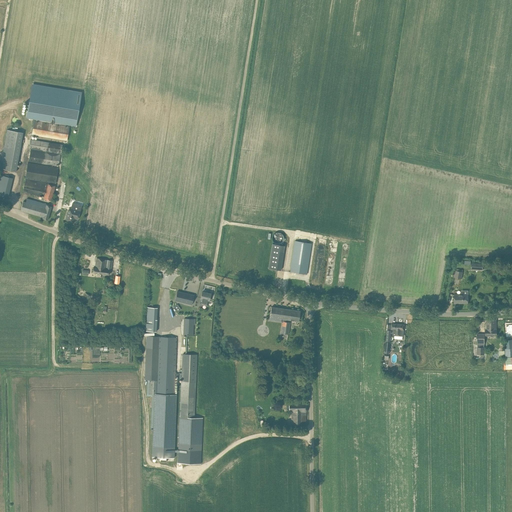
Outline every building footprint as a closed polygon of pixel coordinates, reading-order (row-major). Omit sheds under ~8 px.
[(33,84),(27,118),(76,126),(82,92),(33,84)] [(69,126),(34,120),(31,135),(67,141),(69,126)] [(0,168),(16,172),(23,133),(7,130),(0,166),(0,168)] [(29,149),(31,149),(29,162),(59,167),(62,144),(30,139),(29,149)] [(23,192),(44,197),(44,200),(51,202),(55,185),(58,167),(27,163),(24,182),(25,182),(23,192)] [(0,195),(8,198),(9,193),(12,178),(0,175),(0,195)] [(20,210),(29,213),(40,216),(40,218),(47,220),(49,215),(52,206),(46,205),(46,204),(27,199),(26,202),(23,201),(20,210)] [(70,210),(68,210),(65,219),(69,220),(71,220),(70,221),(74,222),(75,218),(78,219),(82,205),(72,202),(71,208),(70,210)] [(295,241),(291,267),(290,272),(307,274),(311,243),(295,241)] [(284,245),(272,244),(269,268),(280,270),(284,245)] [(93,272),(101,273),(102,269),(104,269),(104,268),(106,269),(107,261),(109,261),(109,260),(108,260),(107,260),(96,258),(95,267),(93,267),(93,272)] [(109,274),(109,270),(111,270),(112,261),(109,260),(109,261),(107,261),(106,269),(104,268),(104,269),(102,269),(101,273),(109,274)] [(210,293),(206,292),(206,291),(204,290),(203,291),(203,292),(202,291),(200,298),(201,298),(199,304),(207,306),(209,300),(210,293)] [(464,294),(454,294),(454,303),(468,303),(468,290),(464,290),(464,294)] [(175,301),(191,304),(194,295),(177,291),(175,301)] [(85,293),(82,298),(87,301),(90,296),(85,293)] [(271,307),(270,312),(269,320),(283,322),(281,333),(283,333),(288,334),(290,322),(288,322),(288,320),(299,321),(300,311),(271,307)] [(183,335),(194,336),(194,325),(196,325),(196,319),(184,318),(183,335)] [(496,330),(496,320),(487,320),(487,329),(486,329),(486,335),(497,335),(496,335),(497,330),(496,330)] [(393,335),(396,336),(403,336),(404,330),(404,329),(404,324),(392,323),(391,328),(391,329),(393,329),(393,335)] [(175,373),(177,337),(146,336),(145,374),(158,374),(157,381),(149,380),(149,394),(154,394),(152,456),(157,457),(157,461),(167,461),(167,457),(174,457),(177,394),(174,394),(175,377),(181,377),(179,417),(178,463),(200,464),(202,418),(195,418),(197,354),(183,354),(182,374),(175,373)] [(291,412),(291,425),(305,425),(306,412),(306,404),(289,404),(289,405),(288,405),(287,405),(286,406),(286,407),(286,409),(287,409),(288,410),(289,410),(289,412),(291,412)] [(272,423),(283,424),(284,415),(273,414),(272,423)]
